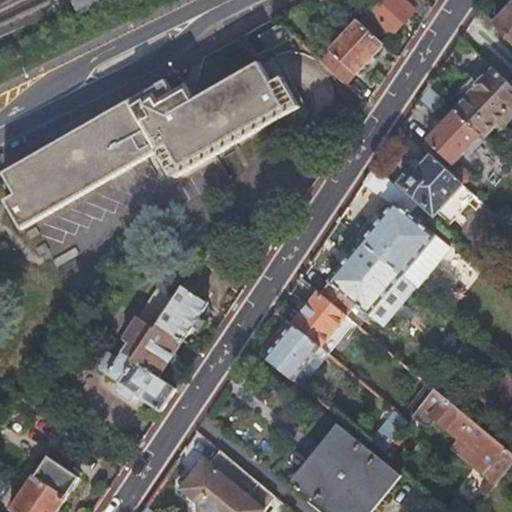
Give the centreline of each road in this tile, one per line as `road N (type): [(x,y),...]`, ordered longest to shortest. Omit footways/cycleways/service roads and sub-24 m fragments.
road 1 (residential): [(126,511),(465,0)]
road 2 (residential): [(237,0),(0,116)]
